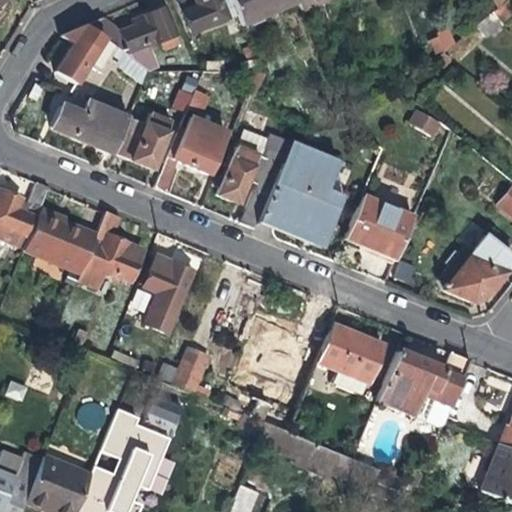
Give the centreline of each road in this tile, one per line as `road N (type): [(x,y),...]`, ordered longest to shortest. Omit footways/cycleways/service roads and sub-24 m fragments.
road 1 (residential): [(0,143),(491,344)]
road 2 (residential): [(90,0),(42,28),(0,94)]
